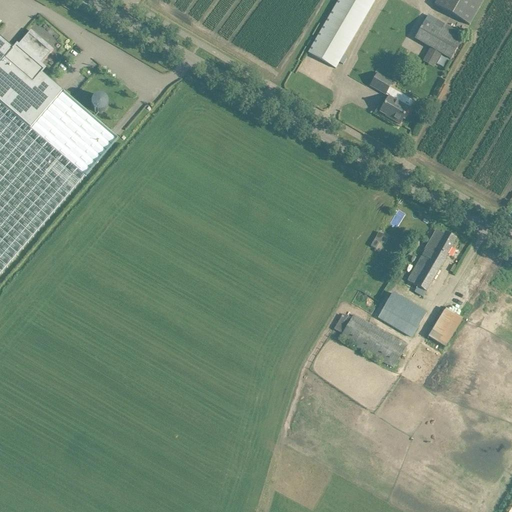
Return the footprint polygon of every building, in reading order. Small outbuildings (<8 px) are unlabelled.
[(338,0),(313,44),(308,53),(335,69),(339,63),(343,65),(347,58),(343,55),(375,0),(338,0)] [(437,0),(434,6),(470,26),(484,0),(437,0)] [(415,40),(430,49),(422,61),(434,68),(441,55),(450,60),(464,37),(429,17),(415,40)] [(0,275),(85,177),(86,177),(118,140),(42,74),(46,70),(40,65),(53,50),(31,31),(17,46),(17,45),(13,49),(10,46),(0,38),(0,275)] [(377,74),(370,86),(385,94),(386,94),(389,88),(392,83),(377,74)] [(389,96),(380,112),(391,118),(391,119),(400,124),(409,109),(402,105),(404,101),(392,93),(393,91),(389,88),(386,94),(389,96)] [(423,299),(447,256),(452,247),(451,246),(455,239),(446,233),(444,235),(436,231),(431,240),(407,282),(417,288),(414,293),(423,299)] [(374,240),(370,246),(375,249),(379,243),(374,240)] [(378,320),(406,337),(411,340),(426,315),(393,295),(378,320)] [(446,309),(428,337),(445,348),(463,319),(446,309)] [(334,330),(343,335),(341,339),(392,370),(405,348),(354,317),(353,319),(345,315),(344,317),(342,316),(334,330)]
